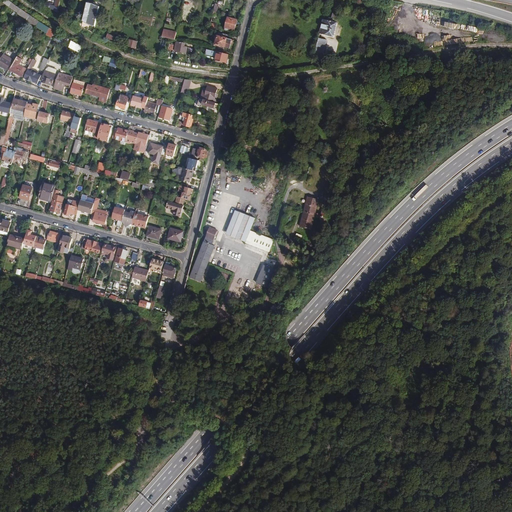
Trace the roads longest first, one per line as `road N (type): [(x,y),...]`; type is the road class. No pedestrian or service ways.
road 1 (trunk): [(511,125),(403,211),(135,511)]
road 2 (trunk): [(157,511),(414,222),(511,144)]
road 3 (residential): [(0,78),(217,143)]
road 4 (residential): [(0,205),(187,257)]
road 5 (track): [(201,511),(239,468),(244,441),(230,423),(167,397)]
road 6 (track): [(72,511),(134,449),(167,397)]
road 7 (residential): [(217,143),(253,0)]
